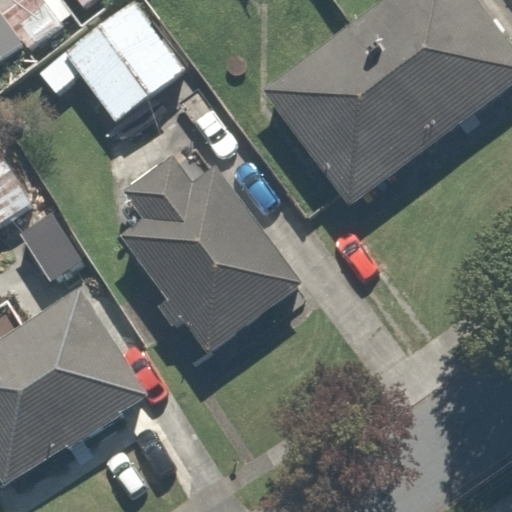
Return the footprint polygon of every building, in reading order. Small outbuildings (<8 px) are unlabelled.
[(68,0),(82,17),(104,0),(68,0)] [(511,82),(511,60),(466,0),(384,0),(250,101),(336,215),(511,82)] [(111,132),(187,81),(137,7),(31,78),(49,105),(79,85),(111,132)] [(204,147),(118,205),(135,231),(111,247),(195,371),(305,297),(204,147)] [(0,233),(11,227),(0,207),(0,233)] [(0,491),(140,410),(77,301),(0,345),(0,491)]
